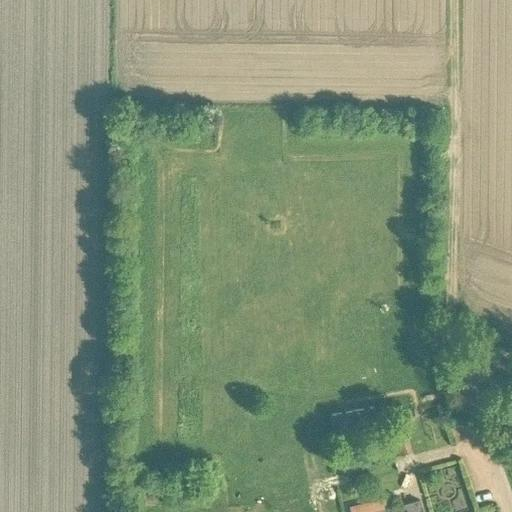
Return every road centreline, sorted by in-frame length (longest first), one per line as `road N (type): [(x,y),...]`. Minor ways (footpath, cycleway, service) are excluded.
road 1 (track): [(455,346),(448,316),(453,0)]
road 2 (residential): [(511,509),(455,346)]
